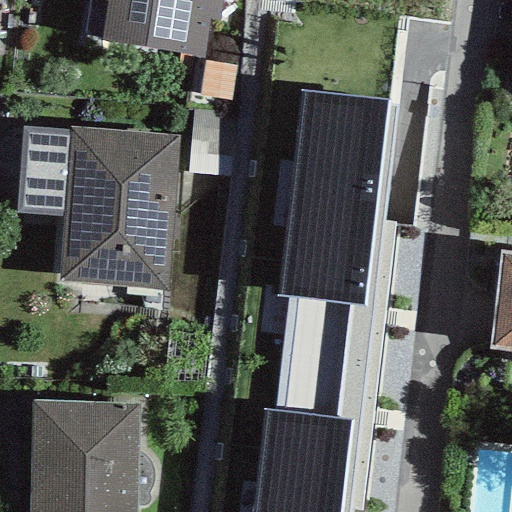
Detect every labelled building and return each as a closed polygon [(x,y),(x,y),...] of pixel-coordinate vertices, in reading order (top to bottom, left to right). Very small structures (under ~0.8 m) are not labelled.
[(8,0),(0,0),(0,48),(6,48),(8,0)] [(220,0),(90,0),(85,54),(213,67),(220,0)] [(176,154),(74,150),(68,305),(171,309),(176,154)] [(511,266),(509,267),(499,365),(511,366),(511,266)] [(360,511),(387,281),(304,272),(281,479),(226,473),(221,511),(360,511)] [(143,511),(145,417),(31,416),(29,511),(143,511)]
